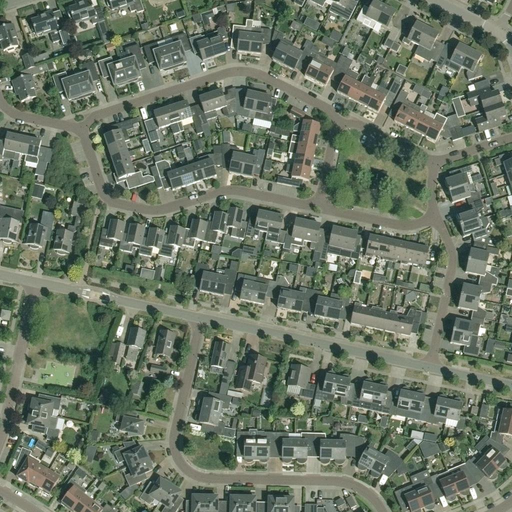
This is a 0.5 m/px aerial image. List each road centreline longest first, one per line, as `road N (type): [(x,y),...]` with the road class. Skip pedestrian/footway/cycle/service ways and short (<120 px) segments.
road 1 (residential): [(381,511),(342,482),(205,478),(180,464),(175,434),(201,318)]
road 2 (residential): [(318,208),(237,190),(156,210),(109,200),(79,123)]
road 3 (residential): [(79,123),(237,72),(272,80),(338,115)]
road 4 (residential): [(430,369),(201,318)]
road 5 (residential): [(430,369),(452,260),(436,216)]
road 6 (residential): [(0,435),(35,282)]
road 7 (residential): [(436,216),(398,225),(318,208)]
